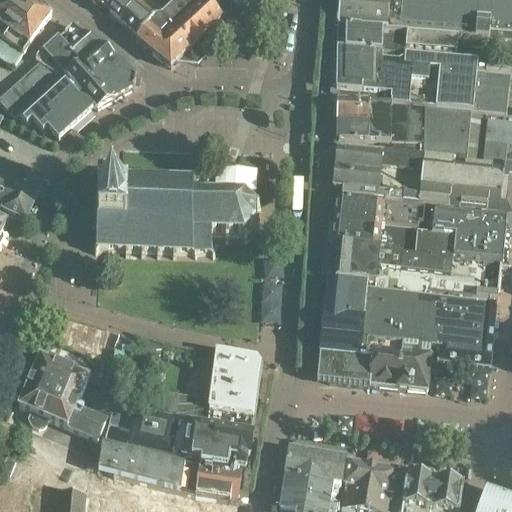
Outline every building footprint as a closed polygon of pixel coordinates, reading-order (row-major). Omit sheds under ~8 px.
[(0,41),(22,58),(51,19),(41,12),(24,0),(3,0),(0,5),(0,41)] [(91,0),(120,26),(134,8),(136,9),(143,0),(91,0)] [(139,43),(136,47),(169,73),(192,53),(197,53),(204,47),(203,43),(206,39),(220,27),(195,0),(184,0),(161,22),(155,23),(139,43)] [(227,0),(237,10),(247,0),(227,0)] [(511,0),(397,0),(398,4),(365,0),(339,0),(339,6),(339,13),(337,32),(383,36),(419,39),(458,41),(511,46),(511,0)] [(136,9),(134,8),(120,26),(139,43),(155,23),(136,9)] [(57,44),(112,105),(133,94),(135,84),(113,66),(113,65),(72,30),(57,44)] [(337,32),(336,56),(405,61),(406,54),(456,58),(458,41),(419,39),(383,36),(337,32)] [(43,56),(95,115),(112,105),(57,44),(43,56)] [(505,121),(508,95),(482,92),(483,79),(476,78),(477,68),(432,64),(430,80),(412,78),(413,72),(404,72),(405,61),(336,56),(335,96),(339,96),(339,106),(386,107),(386,109),(390,110),(391,111),(471,119),(482,120),(505,121)] [(39,68),(0,104),(0,109),(13,124),(17,120),(26,130),(31,126),(42,138),(47,133),(58,145),(90,115),(61,84),(39,68)] [(378,159),(409,162),(465,168),(471,119),(391,111),(386,111),(348,110),(339,109),(338,148),(379,150),(378,159)] [(465,168),(409,162),(378,159),(337,154),(333,195),(403,203),(402,209),(429,212),(511,220),(511,188),(510,189),(511,184),(511,183),(511,130),(482,127),(477,170),(465,168)] [(0,212),(25,224),(43,183),(0,163),(0,212)] [(91,227),(91,233),(97,233),(97,254),(93,257),(96,260),(99,257),(125,257),(125,262),(128,262),(128,257),(141,258),(140,263),(144,263),(144,258),(156,258),(156,263),(160,263),(160,259),(172,259),(172,264),(175,264),(175,259),(191,260),(195,263),(197,261),(196,260),(209,260),(212,263),(215,261),(211,257),(211,242),(224,243),(224,248),(228,248),(228,242),(241,243),(243,248),(247,247),(245,241),(253,233),(258,235),(260,231),(254,229),(254,217),(260,215),(259,210),(252,213),(244,206),(247,200),(243,198),(240,204),(228,204),(228,198),(224,198),(224,204),(211,204),(212,198),(207,197),(207,204),(195,203),(195,197),(194,197),(194,187),(197,184),(195,182),(192,184),(176,184),(176,180),(172,179),(172,184),(160,183),(160,179),(157,179),(157,183),(144,183),(144,178),(141,178),(141,182),(128,182),(128,178),(125,178),(125,182),(100,181),(96,177),(94,180),(97,183),(97,204),(92,204),(91,210),(97,210),(97,227),(91,227)] [(333,207),(331,229),(334,229),(334,228),(355,231),(355,228),(418,235),(418,230),(422,231),(424,216),(382,211),(381,213),(333,207)] [(511,220),(429,212),(426,241),(426,242),(442,243),(442,241),(458,242),(458,249),(456,249),(456,254),(454,254),(453,268),(501,273),(507,273),(511,221),(511,220)] [(378,260),(453,268),(454,254),(456,254),(456,249),(458,249),(458,242),(442,241),(442,243),(426,242),(426,241),(417,240),(418,235),(355,228),(355,231),(334,228),(334,229),(331,229),(329,250),(332,250),(332,251),(358,254),(358,258),(378,260)] [(368,289),(367,295),(429,302),(430,297),(497,305),(499,289),(501,273),(453,268),(378,260),(358,258),(358,254),(332,251),(328,284),(368,289)] [(447,305),(429,302),(367,295),(368,289),(328,284),(326,305),(325,305),(322,343),(320,360),(365,365),(367,346),(431,353),(441,354),(447,305)] [(441,354),(491,360),(497,311),(447,305),(441,354)] [(367,346),(365,365),(320,360),(318,380),(327,389),(425,398),(431,353),(367,346)] [(251,437),(260,370),(256,365),(216,358),(210,404),(178,399),(175,421),(194,426),(218,431),(251,437)] [(32,433),(38,435),(45,432),(48,426),(97,447),(105,426),(81,416),(83,412),(77,410),(87,386),(88,387),(88,385),(85,384),(86,382),(81,372),(72,368),(62,372),(62,374),(59,372),(59,370),(56,363),(49,360),(42,363),(41,365),(39,364),(18,414),(20,415),(32,419),(29,426),(32,433)] [(103,391),(93,413),(107,419),(117,397),(103,391)] [(159,403),(149,401),(146,413),(156,415),(159,403)] [(253,437),(251,437),(218,431),(194,426),(175,421),(114,407),(109,430),(130,436),(127,451),(143,455),(142,460),(184,469),(237,481),(238,473),(247,475),(248,462),(250,462),(253,437)] [(191,502),(195,503),(234,509),(235,509),(240,481),(237,481),(184,469),(142,460),(123,455),(123,458),(102,452),(100,479),(114,482),(122,483),(159,493),(191,502)] [(289,457),(286,481),(285,481),(284,483),(285,483),(280,511),(335,511),(336,511),(329,510),(332,496),(336,497),(337,491),(340,491),(344,467),(344,465),(343,464),(343,465),(316,461),(316,460),(314,460),(310,459),(308,459),(290,456),(290,455),(289,455),(289,457)] [(347,468),(344,490),(347,490),(344,511),(386,511),(388,502),(392,503),(396,477),(397,477),(397,475),(394,474),(394,475),(349,467),(349,466),(347,466),(347,468)] [(459,511),(463,489),(408,480),(409,477),(407,477),(401,511),(459,511)] [(216,511),(91,481),(88,511),(216,511)] [(511,511),(511,506),(486,497),(481,511),(511,511)] [(83,511),(84,501),(60,499),(58,511),(83,511)]
